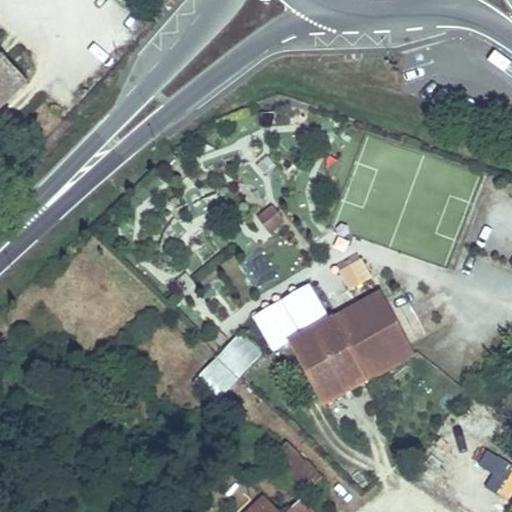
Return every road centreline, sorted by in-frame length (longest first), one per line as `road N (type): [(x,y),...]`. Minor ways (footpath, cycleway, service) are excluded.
road 1 (primary): [(22,224),(230,62),(285,25),(339,6)]
road 2 (primary): [(225,0),(22,224)]
